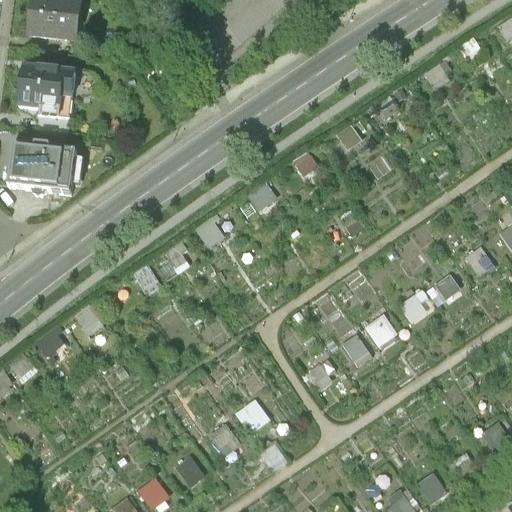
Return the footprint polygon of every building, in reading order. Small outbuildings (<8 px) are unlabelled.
[(93,0),(44,0),(40,34),(74,39),(88,41),(93,0)] [(74,39),(72,48),(95,51),(96,42),(88,41),(74,39)] [(35,67),(30,106),(53,109),(53,115),(81,118),(86,74),(35,67)] [(12,141),(24,143),(49,146),(50,133),(14,128),(12,141)] [(336,137),(343,154),(358,147),(351,131),(336,137)] [(49,146),(24,143),(18,186),(60,192),(63,174),(68,175),(72,150),(49,146)] [(511,225),(496,236),(511,260),(511,225)] [(480,247),(462,260),(476,282),(495,270),(480,247)] [(436,308),(459,290),(447,275),(424,293),(436,308)] [(422,291),(395,307),(408,327),(434,311),(422,291)] [(361,329),(376,351),(397,337),(381,315),(361,329)] [(339,346),(350,363),(364,354),(353,337),(339,346)] [(328,360),(306,374),(318,392),(339,378),(328,360)] [(252,402),(234,415),(249,437),(267,424),(252,402)] [(223,460),(238,448),(221,426),(206,439),(223,460)] [(189,490),(204,477),(189,458),(174,470),(189,490)] [(432,506),(447,491),(429,472),(414,487),(432,506)] [(154,479),(135,494),(149,511),(152,511),(169,499),(154,479)] [(383,500),(391,511),(412,511),(397,490),(383,500)] [(110,511),(133,511),(124,500),(110,511)]
